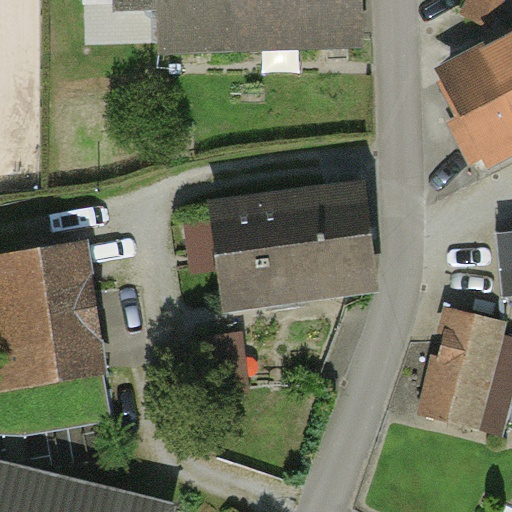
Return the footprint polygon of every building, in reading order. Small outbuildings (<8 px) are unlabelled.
[(125,0),(126,5),(162,4),(163,45),(362,39),(360,0),(125,0)] [(470,0),(464,14),(482,23),(493,0),(470,0)] [(452,126),(474,166),(511,146),(511,45),(451,77),(471,116),(452,126)] [(362,191),(215,210),(227,304),(374,286),(362,191)] [(511,234),(497,236),(502,302),(511,301),(511,234)] [(111,419),(83,246),(0,259),(0,423),(23,420),(25,433),(111,419)] [(507,328),(456,315),(429,417),(500,435),(511,390),(511,389),(483,382),(490,356),(499,358),(507,328)] [(155,511),(0,474),(0,511),(155,511)]
